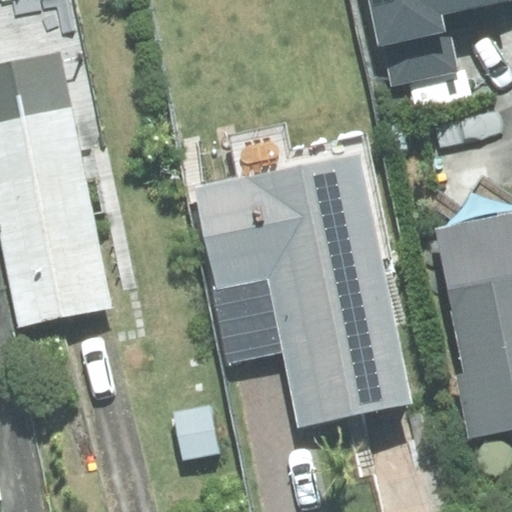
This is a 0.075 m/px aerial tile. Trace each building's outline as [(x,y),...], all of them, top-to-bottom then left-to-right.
[(0,0),(0,219),(21,330),(114,312),(74,95),(15,108),(4,48),(70,36),(63,0),(0,0)] [(379,0),(390,52),(511,28),(505,0),(379,0)] [(372,160),(203,192),(236,365),(289,355),(304,431),(420,408),(372,160)] [(511,221),(444,235),(472,378),(462,381),(474,441),(511,433),(511,221)] [(215,397),(172,404),(182,467),(225,461),(215,397)] [(0,504),(8,503),(0,467),(0,504)]
